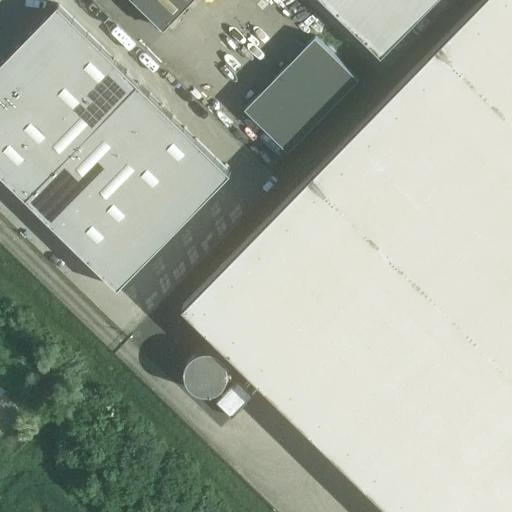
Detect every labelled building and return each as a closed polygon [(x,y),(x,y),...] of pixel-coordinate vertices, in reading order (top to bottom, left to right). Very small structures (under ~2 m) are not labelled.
[(134,0),(164,28),(191,0),(134,0)] [(511,511),(511,0),(479,0),(183,304),(395,511),(511,511)] [(325,0),(382,55),(432,0),(325,0)] [(58,3),(30,32),(88,89),(116,60),(58,3)] [(30,32),(2,61),(60,118),(88,89),(30,32)] [(315,35),(245,107),(289,150),(359,78),(315,35)] [(88,89),(60,118),(83,140),(139,83),(116,60),(88,89)] [(2,61),(0,63),(0,115),(32,146),(60,118),(2,61)] [(139,83),(83,140),(106,162),(161,105),(139,83)] [(161,105),(106,162),(128,185),(156,156),(184,128),(161,105)] [(0,115),(0,172),(3,176),(32,146),(0,115)] [(32,146),(3,176),(26,198),(83,140),(60,118),(32,146)] [(184,128),(156,156),(203,202),(231,174),(184,128)] [(83,140),(26,198),(49,220),(106,162),(83,140)] [(156,156),(128,185),(175,230),(203,202),(156,156)] [(106,162),(49,220),(72,243),(100,213),(128,185),(106,162)] [(128,185),(100,213),(147,259),(175,230),(128,185)] [(100,213),(72,243),(118,288),(147,259),(100,213)] [(238,381),(219,400),(233,414),(252,395),(238,381)]
